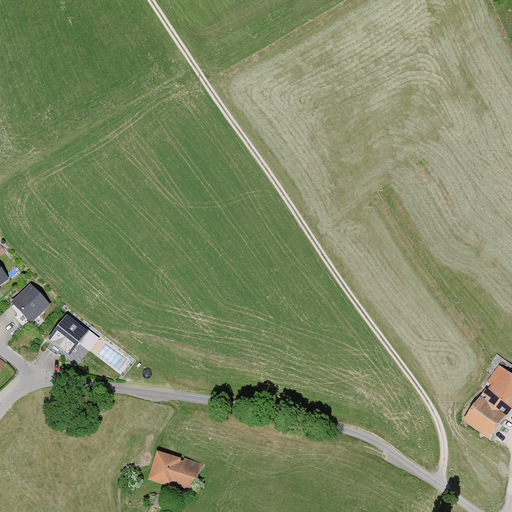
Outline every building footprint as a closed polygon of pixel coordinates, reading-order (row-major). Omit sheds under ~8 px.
[(0,291),(11,283),(0,270),(0,291)] [(12,305),(33,325),(50,306),(29,287),(12,305)] [(53,340),(75,356),(92,334),(69,318),(53,340)] [(460,423),(488,441),(495,431),(501,422),(508,412),(511,404),(511,379),(510,378),(496,369),(479,394),(472,404),(466,414),(460,423)] [(153,477),(198,489),(205,461),(161,449),(153,477)]
